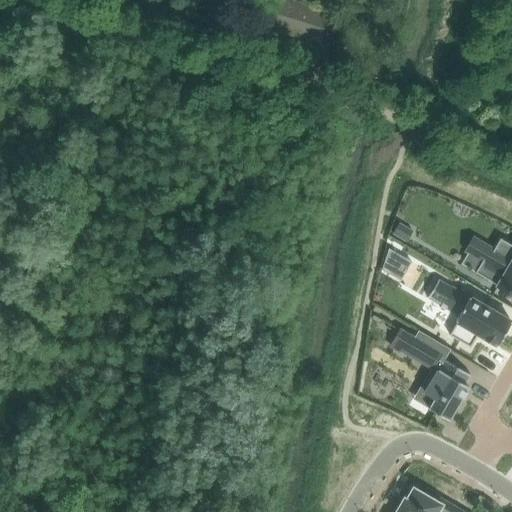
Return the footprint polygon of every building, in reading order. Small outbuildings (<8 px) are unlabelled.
[(217,8),(219,0),(197,0),(197,2),(217,8)] [(321,44),(334,12),(295,0),(273,0),(265,27),(321,44)] [(400,223),(394,233),(407,241),(413,231),(400,223)] [(483,260),(476,272),(511,293),(511,244),(501,238),(486,262),(483,260)] [(390,248),(383,269),(389,273),(400,254),(390,248)] [(439,280),(429,297),(442,305),(441,307),(446,309),(447,308),(460,315),(456,321),(458,322),(450,335),(471,347),(479,334),(486,338),(485,340),(494,345),(495,343),(498,345),(511,321),(471,297),(470,297),(453,287),(452,288),(439,280)] [(400,329),(391,345),(400,351),(401,349),(432,368),(419,389),(435,398),(429,408),(449,420),(469,387),(465,384),(470,376),(471,376),(471,375),(445,359),(444,361),(439,358),(446,347),(450,350),(451,349),(419,330),(415,338),(400,329)] [(465,511),(459,508),(439,496),(436,501),(414,488),(408,500),(405,498),(398,511),(400,511),(465,511)]
